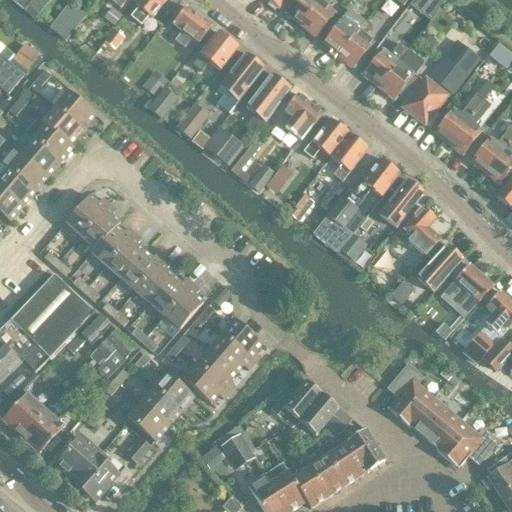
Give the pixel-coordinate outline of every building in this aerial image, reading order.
[(32,0),(27,7),(38,16),(50,0),(32,0)] [(129,0),(112,0),(110,3),(121,11),(129,0)] [(169,0),(141,0),(135,7),(139,10),(132,20),(142,28),(150,18),(153,20),(169,0)] [(288,0),(263,0),(279,12),(288,0)] [(301,29),(323,0),(299,0),(286,18),(301,29)] [(333,0),(323,0),(301,29),(317,42),(336,17),(327,10),(334,1),(333,0)] [(414,0),(415,0),(436,16),(446,2),(442,0),(414,0)] [(59,18),(52,27),(69,40),(80,25),(86,18),(74,8),(64,21),(59,18)] [(112,9),(103,19),(114,28),(122,17),(112,9)] [(212,30),(187,10),(173,27),(182,35),(175,43),(185,52),(193,42),(199,47),(212,30)] [(351,13),(324,47),(339,59),(366,25),(351,13)] [(366,25),(339,59),(354,72),(374,47),(365,39),(373,30),(366,25)] [(124,39),(115,32),(105,45),(114,52),(124,39)] [(238,51),(219,36),(194,68),(202,75),(210,65),(221,73),(238,51)] [(455,43),(428,78),(453,97),(480,62),(455,43)] [(12,61),(26,72),(38,56),(24,46),(12,61)] [(380,91),(409,54),(400,47),(391,60),(383,54),(364,79),(380,91)] [(409,54),(380,91),(395,103),(415,78),(424,66),(417,60),(409,54)] [(219,89),(217,92),(223,97),(217,105),(230,116),(239,104),(246,94),(264,71),(245,56),(219,89)] [(11,66),(0,79),(0,89),(2,91),(8,97),(23,79),(24,77),(11,66)] [(141,88),(155,99),(168,82),(154,72),(141,88)] [(271,76),(245,109),(254,116),(265,125),(291,92),(271,76)] [(50,82),(45,77),(35,88),(41,92),(50,82)] [(404,111),(426,127),(449,97),(428,80),(404,111)] [(484,103),(482,102),(494,87),(487,81),(475,96),(477,98),(461,119),(454,112),(434,136),(449,148),(484,104),(484,103)] [(164,91),(148,110),(162,121),(178,102),(164,91)] [(19,106),(25,111),(33,101),(28,96),(19,106)] [(55,112),(82,136),(95,120),(68,97),(55,112)] [(298,97),(285,114),(293,121),(286,130),(296,138),(303,143),(310,134),(323,117),(298,97)] [(4,102),(0,106),(0,112),(2,115),(3,115),(10,106),(5,103),(4,102)] [(475,129),(474,128),(490,107),(484,103),(484,104),(449,148),(463,159),(482,135),(475,129)] [(16,122),(25,111),(19,106),(10,117),(16,122)] [(209,118),(196,108),(177,132),(190,142),(209,118)] [(70,150),(82,136),(55,112),(42,127),(70,150)] [(330,160),(349,136),(330,122),(305,154),(313,160),(320,151),(330,160)] [(42,127),(38,123),(25,137),(60,167),(72,152),(70,150),(42,127)] [(511,142),(511,128),(498,147),(490,140),(471,164),(485,176),(511,142)] [(203,150),(228,169),(244,148),(219,129),(203,150)] [(349,136),(330,160),(342,169),(335,178),(343,185),(369,152),(349,136)] [(21,158),(48,181),(60,167),(25,137),(12,152),(20,158),(21,158)] [(233,169),(230,172),(237,177),(250,161),(260,147),(253,142),(243,156),(233,169)] [(511,142),(485,176),(499,187),(511,171),(511,157),(511,155),(511,142)] [(8,172),(35,196),(48,181),(21,158),(20,158),(8,172)] [(355,194),(347,204),(356,211),(363,201),(371,192),(382,200),(400,178),(381,162),(355,194)] [(266,188),(277,196),(293,175),(282,167),(266,188)] [(0,190),(22,210),(35,196),(8,172),(0,181),(0,190)] [(511,210),(511,179),(496,199),(511,211),(511,210)] [(424,196),(407,182),(379,217),(390,225),(397,217),(403,222),(424,196)] [(334,185),(320,204),(330,212),(344,193),(334,185)] [(0,216),(10,225),(22,210),(0,190),(0,216)] [(352,237),(343,230),(357,212),(342,200),(314,236),(338,255),(339,254),(352,237)] [(81,241),(109,209),(101,203),(96,208),(88,201),(66,227),(81,241)] [(95,253),(115,232),(119,227),(110,220),(115,214),(109,209),(81,241),(95,253)] [(403,231),(412,239),(409,244),(426,259),(441,241),(428,230),(436,221),(432,218),(434,216),(428,211),(426,212),(423,209),(403,231)] [(105,270),(133,238),(126,233),(122,237),(115,232),(95,253),(91,258),(105,270)] [(339,254),(353,264),(366,247),(352,237),(339,254)] [(120,283),(144,256),(136,249),(140,244),(133,238),(105,270),(120,283)] [(463,261),(447,247),(418,280),(428,289),(435,281),(441,286),(463,261)] [(135,296),(163,264),(156,257),(151,262),(144,256),(120,283),(135,296)] [(55,271),(60,265),(51,257),(46,263),(55,271)] [(149,308),(173,280),(165,274),(169,269),(163,264),(135,296),(149,308)] [(60,265),(55,271),(66,281),(71,275),(60,265)] [(470,267),(445,295),(469,316),(479,304),(480,305),(494,288),(470,267)] [(34,375),(92,316),(53,278),(0,331),(0,385),(22,363),(34,375)] [(164,320),(191,288),(184,282),(180,287),(173,280),(149,308),(164,320)] [(83,296),(88,290),(78,281),(73,287),(83,296)] [(394,296),(403,304),(415,291),(405,283),(394,296)] [(191,288),(164,320),(180,333),(202,306),(194,299),(198,294),(191,288)] [(88,290),(83,296),(94,305),(99,300),(88,290)] [(488,328),(481,335),(494,347),(508,331),(511,326),(511,303),(500,293),(485,310),(493,317),(486,326),(487,327),(488,328)] [(113,322),(118,316),(107,307),(102,312),(113,322)] [(199,321),(205,326),(213,316),(207,311),(199,321)] [(118,316),(113,322),(123,331),(128,325),(118,316)] [(101,317),(81,337),(86,342),(90,345),(109,325),(101,317)] [(196,337),(205,326),(199,321),(190,332),(196,337)] [(444,324),(436,333),(446,341),(454,333),(444,324)] [(221,340),(253,367),(259,360),(255,356),(262,348),(234,325),(221,340)] [(142,347),(147,341),(136,332),(132,338),(142,347)] [(114,353),(124,364),(134,354),(114,335),(95,354),(104,363),(114,353)] [(481,335),(464,355),(477,366),(494,347),(481,335)] [(79,336),(66,349),(73,356),(86,342),(81,337),(79,336)] [(175,350),(181,355),(189,346),(183,340),(175,350)] [(247,375),(253,367),(221,340),(209,354),(236,378),(242,371),(247,375)] [(147,341),(142,347),(153,356),(157,350),(147,341)] [(496,374),(509,359),(511,356),(511,348),(503,341),(497,348),(483,363),(496,374)] [(171,366),(181,355),(175,350),(165,361),(171,366)] [(230,386),(236,378),(209,354),(197,369),(228,396),(234,389),(230,386)] [(143,359),(134,369),(140,375),(149,364),(143,359)] [(435,400),(418,386),(423,379),(409,367),(392,388),(401,396),(388,411),(411,430),(412,429),(412,428),(435,400)] [(222,404),(228,396),(197,369),(183,385),(210,408),(217,400),(222,404)] [(112,385),(118,389),(127,379),(121,374),(112,385)] [(152,393),(180,416),(193,402),(165,378),(152,393)] [(109,399),(118,389),(112,385),(103,394),(109,399)] [(300,427),(299,426),(322,400),(307,387),(294,402),(288,396),(272,416),(291,433),(300,427)] [(168,431),(180,416),(152,393),(140,408),(168,431)] [(20,441),(44,415),(26,398),(2,424),(20,441)] [(337,429),(345,419),(322,400),(299,426),(300,427),(316,441),(326,429),(331,424),(337,429)] [(438,451),(462,423),(435,400),(412,428),(412,429),(438,451)] [(105,414),(96,406),(81,422),(91,430),(105,414)] [(154,447),(168,431),(140,408),(127,422),(154,447)] [(44,415),(20,441),(39,458),(62,431),(44,415)] [(337,429),(344,435),(352,425),(345,419),(337,429)] [(499,444),(485,432),(479,438),(462,423),(438,451),(436,452),(459,471),(472,456),(481,465),(499,444)] [(331,424),(326,429),(340,440),(344,435),(337,429),(331,424)] [(233,433),(218,442),(222,448),(227,456),(235,451),(245,444),(239,436),(236,438),(233,433)] [(343,449),(362,479),(385,464),(365,434),(343,449)] [(149,451),(139,442),(124,459),(134,468),(149,451)] [(76,487),(102,457),(93,450),(89,454),(77,444),(56,469),(76,487)] [(245,444),(235,451),(245,466),(255,459),(245,444)] [(343,449),(326,461),(345,490),(362,479),(343,449)] [(235,451),(227,456),(237,471),(245,466),(235,451)] [(102,457),(76,487),(74,489),(94,506),(117,479),(105,469),(110,464),(102,457)] [(511,481),(511,458),(507,462),(505,459),(487,472),(491,477),(501,471),(510,483),(511,481)] [(328,501),(345,490),(326,461),(309,471),(328,501)] [(280,466),(263,476),(286,511),(297,511),(307,506),(291,483),(280,466)] [(309,511),(311,511),(328,501),(309,471),(291,483),(307,506),(309,511)] [(511,481),(510,483),(501,471),(491,477),(482,483),(488,492),(494,489),(499,497),(511,489),(511,481)] [(252,498),(261,511),(286,511),(263,476),(246,487),(252,498)] [(511,511),(511,489),(499,497),(508,511),(506,511),(511,511)] [(231,502),(223,511),(241,511),(243,511),(231,502)]
